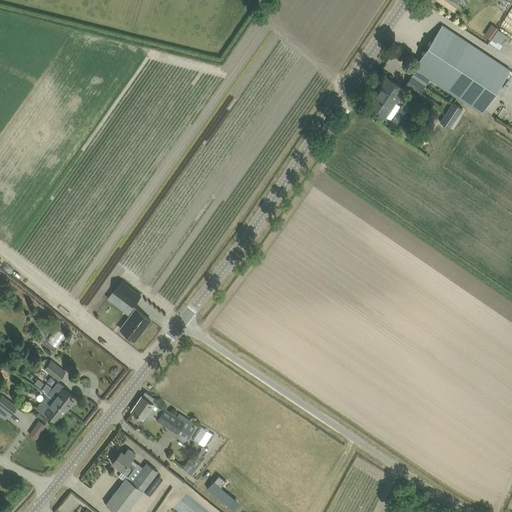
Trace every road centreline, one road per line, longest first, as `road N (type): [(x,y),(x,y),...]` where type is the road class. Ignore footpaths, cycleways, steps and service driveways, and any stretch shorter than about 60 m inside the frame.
road 1 (tertiary): [(180,323),(407,0)]
road 2 (unclassified): [(471,511),(180,323)]
road 3 (tertiary): [(28,511),(180,323)]
road 4 (unknown): [(146,366),(0,247)]
